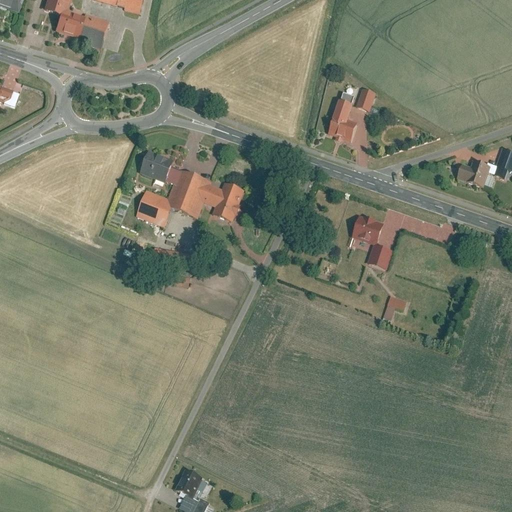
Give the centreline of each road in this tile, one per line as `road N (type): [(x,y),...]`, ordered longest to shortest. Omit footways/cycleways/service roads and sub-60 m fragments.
road 1 (unclassified): [(151,499),(308,159)]
road 2 (residential): [(0,437),(151,499)]
road 3 (unclassified): [(511,125),(361,180)]
road 4 (tertiary): [(361,180),(511,231)]
road 5 (tertiary): [(165,111),(308,159)]
road 6 (tertiary): [(157,77),(180,55),(278,0)]
